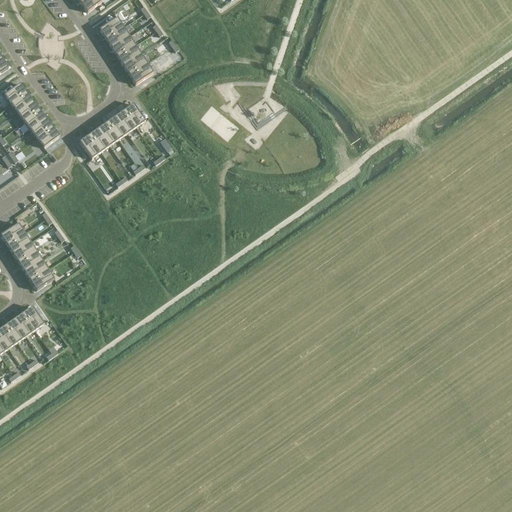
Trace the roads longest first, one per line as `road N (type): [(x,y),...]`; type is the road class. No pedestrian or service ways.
road 1 (track): [(0,424),(511,53)]
road 2 (residential): [(0,33),(61,117),(89,116),(113,97),(116,83),(59,0)]
